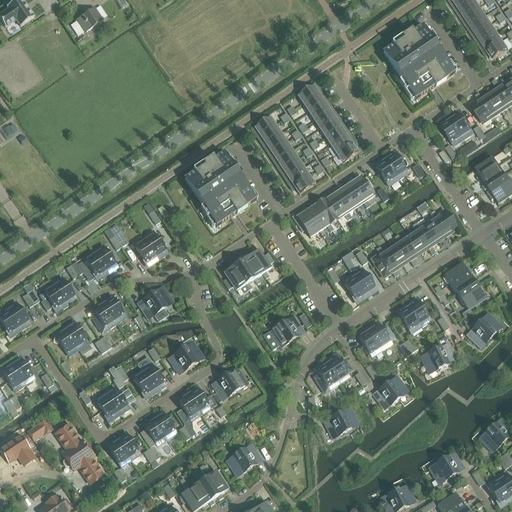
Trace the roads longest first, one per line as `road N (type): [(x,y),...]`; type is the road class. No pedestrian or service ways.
road 1 (residential): [(0,259),(377,0)]
road 2 (residential): [(191,277),(218,349),(213,368),(100,442),(33,337)]
road 3 (residential): [(307,360),(267,476),(223,511)]
road 4 (residential): [(191,277),(130,281),(33,337)]
road 5 (residential): [(267,223),(339,331)]
road 6 (residential): [(411,131),(482,237)]
